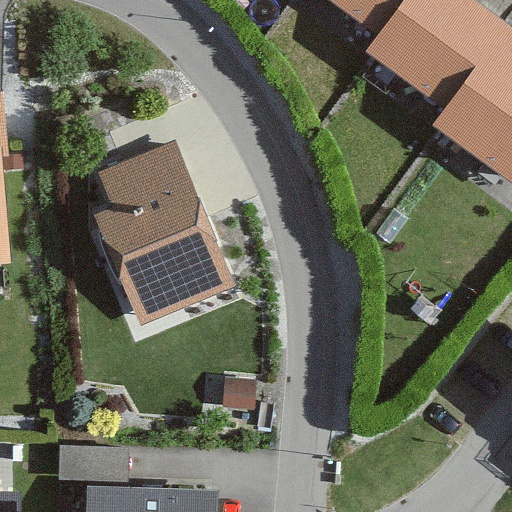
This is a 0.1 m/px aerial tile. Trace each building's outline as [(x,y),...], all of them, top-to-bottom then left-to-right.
[(341,0),(384,33),(410,0),(341,0)] [(511,18),(488,0),(410,0),(384,33),(374,46),(455,109),(510,40),(511,37),(511,18)] [(511,41),(510,40),(455,109),(446,121),(511,173),(511,41)] [(0,265),(11,265),(1,100),(0,100),(0,265)] [(235,286),(174,144),(95,177),(110,213),(97,219),(142,326),(235,286)] [(60,448),(59,478),(126,480),(127,451),(60,448)] [(0,511),(28,511),(30,495),(2,493),(5,450),(0,449),(0,511)] [(220,511),(221,495),(91,490),(89,511),(220,511)]
